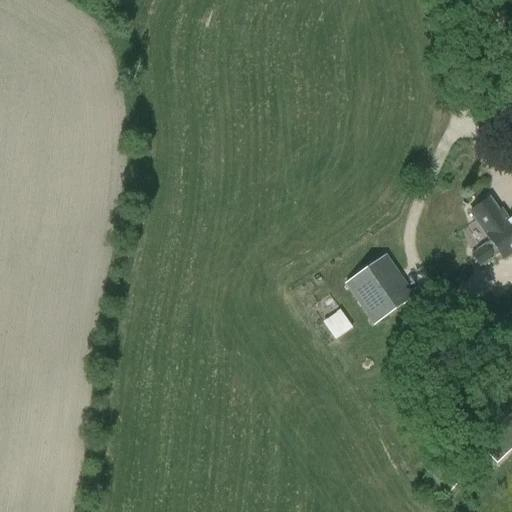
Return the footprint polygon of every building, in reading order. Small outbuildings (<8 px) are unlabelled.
[(486,238),(485,238),(488,243),(471,255),(479,267),(497,255),(501,261),(511,253),(511,218),(504,225),(487,202),(470,214),(486,238)] [(343,286),(372,328),(415,299),(386,256),(343,286)] [(339,310),(322,323),(335,340),(352,328),(339,310)] [(511,419),(481,448),(496,464),(511,448),(511,419)] [(421,480),(444,498),(454,485),(432,467),(421,480)]
